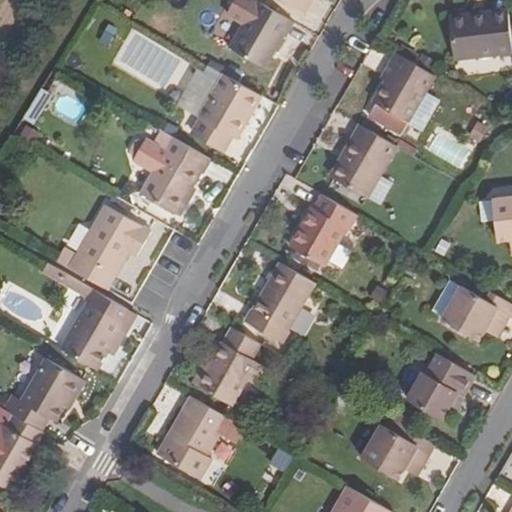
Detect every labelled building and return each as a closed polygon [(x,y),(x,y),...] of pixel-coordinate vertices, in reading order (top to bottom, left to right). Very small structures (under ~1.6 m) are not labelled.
[(296,23),(259,0),(251,0),(239,21),(245,24),(232,46),(231,49),(265,69),(285,36),(288,37),(296,23)] [(281,0),(308,15),(315,0),(281,0)] [(473,23),(511,17),(511,11),(473,16),(473,23)] [(239,21),(228,15),(215,36),(232,46),(245,24),(239,21)] [(511,17),(473,23),(473,16),(453,18),(459,63),(511,56),(511,17)] [(410,124),(437,77),(397,55),(389,69),(394,73),(376,104),(379,106),(372,118),(403,135),(410,124)] [(239,141),(264,97),(226,75),(200,118),(203,120),(195,133),(227,152),(235,138),(239,141)] [(361,140),(367,128),(362,125),(356,137),(361,140)] [(349,158),(337,179),(369,198),(399,147),(367,128),(361,140),(356,137),(345,156),(349,158)] [(164,130),(156,144),(166,150),(174,137),(164,130)] [(214,160),(174,137),(166,150),(166,152),(149,142),(138,143),(133,152),(135,161),(155,173),(143,195),(179,216),(181,213),(186,212),(190,205),(188,199),(203,172),(207,174),(214,160)] [(333,176),(337,179),(349,158),(345,156),(333,176)] [(328,267),(350,229),(353,230),(361,217),(326,197),(318,210),(316,209),(293,247),(328,267)] [(511,245),(511,201),(494,203),(498,246),(511,245)] [(139,258),(154,232),(108,206),(72,268),(109,290),(131,253),(139,258)] [(68,274),(51,264),(46,273),(63,282),(68,274)] [(289,330),(317,284),(283,264),(256,311),(289,330)] [(99,291),(68,274),(63,282),(95,300),(99,291)] [(492,325),(504,332),(511,317),(511,304),(493,294),(488,302),(463,288),(443,322),(481,344),(487,334),(492,325)] [(92,305),(66,350),(101,370),(117,342),(123,345),(133,326),(124,321),(131,309),(99,291),(92,305)] [(140,314),(131,309),(124,321),(133,326),(140,314)] [(499,340),(504,332),(492,325),(487,334),(499,340)] [(210,369),(205,366),(195,384),(232,405),(246,381),(257,387),(268,368),(254,360),(263,345),(235,329),(227,343),(225,342),(215,359),(210,369)] [(457,398),(463,402),(478,376),(441,355),(429,375),(425,373),(408,403),(443,423),(451,408),(457,398)] [(210,369),(215,359),(211,356),(205,366),(210,369)] [(15,414),(43,431),(51,418),(58,422),(74,393),(78,396),(85,382),(47,360),(23,401),(14,396),(6,409),(15,414)] [(177,440),(167,458),(204,480),(216,460),(209,457),(231,419),(194,398),(172,436),(177,440)] [(457,398),(451,408),(457,411),(463,402),(457,398)] [(25,465),(38,443),(45,432),(43,431),(15,414),(8,426),(4,424),(0,430),(0,483),(17,493),(31,469),(25,465)] [(411,463),(423,469),(437,446),(412,431),(407,440),(382,426),(363,460),(400,481),(407,470),(411,463)] [(161,455),(167,458),(177,440),(172,436),(161,455)] [(25,465),(31,469),(44,447),(38,443),(25,465)] [(411,463),(407,470),(418,477),(423,469),(411,463)] [(390,511),(350,488),(335,511),(390,511)]
